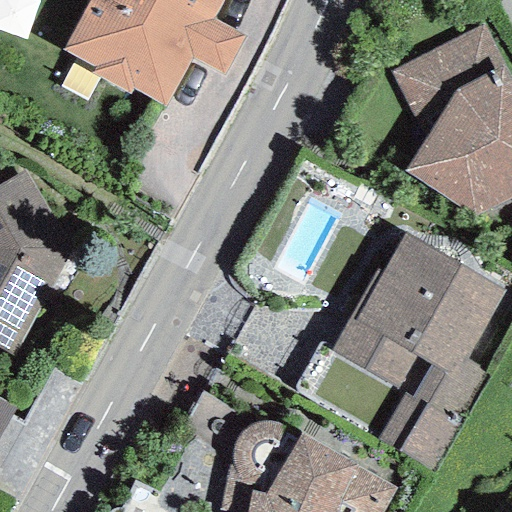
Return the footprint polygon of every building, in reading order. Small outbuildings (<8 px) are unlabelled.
[(90,0),(63,50),(94,67),(92,74),(129,96),(133,90),(164,106),(191,58),(223,76),(244,37),(213,20),(222,0),(90,0)] [(511,84),(483,26),(390,73),(424,141),(404,171),(473,219),(511,198),(511,84)] [(71,249),(23,171),(0,184),(0,350),(16,359),(71,249)] [(451,377),(504,290),(404,234),(381,275),(376,272),(330,351),(397,391),(416,356),(451,377)] [(0,434),(15,408),(0,399),(0,434)] [(382,511),(396,489),(300,435),(293,431),(280,425),(268,422),(257,424),(248,428),(240,434),(235,442),(231,452),(229,465),(219,511),(382,511)]
